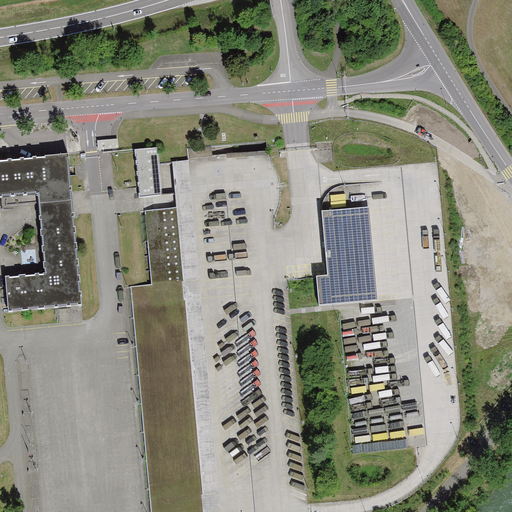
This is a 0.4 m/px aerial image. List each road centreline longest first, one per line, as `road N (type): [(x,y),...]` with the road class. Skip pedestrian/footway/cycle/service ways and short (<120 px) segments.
road 1 (unclassified): [(290,91),(0,114)]
road 2 (primary): [(0,37),(168,0)]
road 3 (unclassified): [(290,91),(387,82),(439,60)]
road 4 (unclassified): [(439,60),(511,173)]
road 5 (unclassified): [(511,417),(427,511)]
